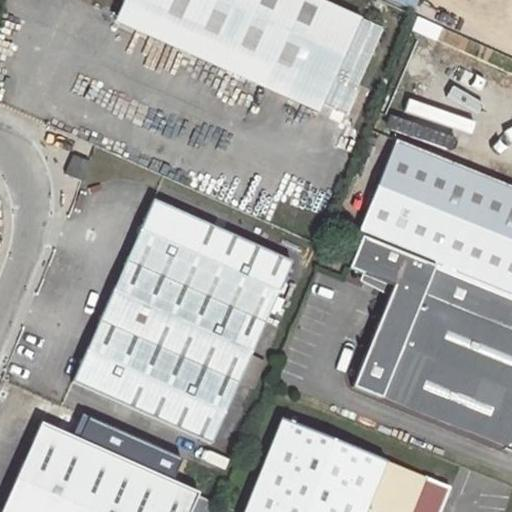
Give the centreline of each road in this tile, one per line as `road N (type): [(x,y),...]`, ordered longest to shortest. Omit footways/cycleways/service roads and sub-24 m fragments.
road 1 (unknown): [(7,147),(41,85),(62,67),(102,62),(263,132)]
road 2 (unknown): [(511,474),(348,399),(332,377),(349,322)]
road 3 (unknown): [(33,217),(73,243),(76,258),(33,376)]
road 4 (residential): [(0,303),(33,217),(24,166),(0,144)]
